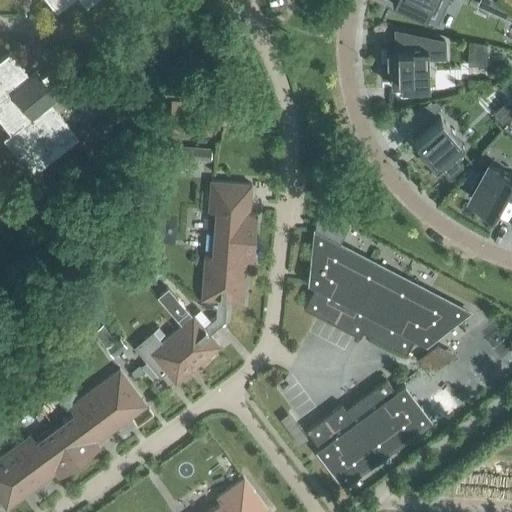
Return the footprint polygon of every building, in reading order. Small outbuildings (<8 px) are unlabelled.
[(46,0),(56,12),(70,0),(80,0),(86,7),(94,0),(46,0)] [(393,0),(392,3),(425,18),(437,24),(447,0),(393,0)] [(494,4),(489,14),(508,22),(510,18),(494,4)] [(445,57),(444,40),(416,34),(416,49),(411,49),(411,48),(396,48),(396,49),(385,50),(385,51),(386,65),(389,65),(390,84),(400,84),(400,89),(410,89),(428,88),(427,57),(445,57)] [(472,44),(472,54),(486,53),(486,46),(472,44)] [(0,120),(11,134),(4,139),(33,173),(78,138),(50,102),(68,87),(53,68),(42,77),(37,71),(29,76),(10,52),(0,59),(0,120)] [(405,118),(415,129),(429,116),(420,106),(405,118)] [(92,126),(100,136),(125,117),(117,107),(92,126)] [(168,132),(211,135),(212,112),(170,110),(168,132)] [(440,116),(414,139),(415,140),(416,139),(424,149),(421,152),(435,169),(439,165),(449,178),(462,166),(452,154),(464,144),(440,116)] [(209,149),(190,148),(189,158),(209,159),(209,149)] [(511,174),(490,162),(471,197),(495,210),(504,194),(511,198),(511,174)] [(250,211),(252,182),(209,179),(207,210),(213,211),(210,254),(203,254),(200,299),(216,300),(215,316),(204,325),(193,312),(161,340),(153,330),(134,346),(160,376),(165,372),(175,384),(220,345),(210,332),(224,320),(226,301),(244,303),(247,260),(253,260),(256,212),(250,211)] [(425,344),(471,310),(313,228),(307,283),(314,286),(303,307),(359,337),(362,331),(406,354),(414,338),(425,344)] [(106,347),(116,340),(104,323),(94,331),(106,347)] [(106,348),(111,355),(126,344),(120,337),(116,340),(106,347),(106,348)] [(433,369),(456,354),(446,339),(423,354),(433,369)] [(98,441),(148,404),(120,366),(67,405),(72,412),(35,440),(30,433),(0,455),(0,502),(1,502),(6,509),(56,473),(58,476),(100,445),(98,441)] [(343,487),(432,422),(404,383),(395,390),(385,378),(344,408),(341,403),(306,429),(318,446),(315,449),(343,487)] [(0,383),(0,399),(6,408),(19,399),(5,379),(0,383)] [(264,511),(269,509),(243,475),(215,496),(219,501),(204,511),(264,511)]
